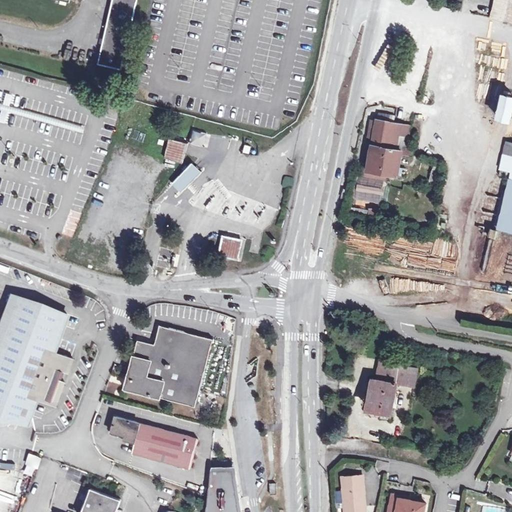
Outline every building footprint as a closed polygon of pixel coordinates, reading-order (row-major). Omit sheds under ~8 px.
[(134,0),(111,0),(98,62),(120,67),(134,0)] [(504,26),(510,0),(496,0),(490,23),(504,26)] [(427,68),(425,80),(447,84),(449,73),(427,68)] [(1,101),(0,100),(0,116),(3,118),(5,108),(81,129),(82,124),(7,103),(10,93),(4,91),(1,101)] [(501,121),(511,124),(511,123),(511,100),(507,99),(501,121)] [(378,124),(396,127),(398,118),(380,114),(378,124)] [(411,130),(396,127),(378,124),(368,173),(398,180),(403,158),(413,160),(414,153),(406,152),(411,130)] [(191,144),(207,148),(210,134),(194,130),(191,144)] [(186,142),(168,137),(162,158),(180,163),(186,142)] [(511,145),(510,145),(501,180),(511,182),(511,183),(500,234),(511,237),(511,145)] [(201,172),(192,163),(171,185),(180,193),(201,172)] [(230,241),(219,238),(214,255),(230,260),(235,243),(230,241)] [(23,300),(15,297),(0,336),(0,345),(5,348),(23,300)] [(69,318),(23,300),(5,348),(0,359),(0,403),(32,416),(38,401),(58,408),(67,384),(61,381),(63,374),(70,377),(76,362),(56,354),(69,318)] [(195,404),(214,336),(162,321),(157,339),(141,334),(131,364),(125,383),(195,404)] [(379,382),(398,386),(417,390),(422,373),(382,365),(379,382)] [(374,381),(368,410),(392,416),(398,386),(379,382),(374,381)] [(32,416),(0,403),(0,421),(8,425),(27,427),(32,416)] [(390,424),(392,416),(368,410),(366,418),(390,424)] [(197,438),(116,414),(111,429),(125,434),(124,437),(135,441),(132,450),(189,467),(197,438)] [(25,461),(36,465),(40,454),(28,450),(25,461)] [(233,471),(211,471),(205,511),(239,511),(238,501),(233,471)] [(344,511),(366,511),(366,490),(357,490),(357,480),(343,480),(344,490),(344,511)] [(366,480),(357,480),(357,490),(366,490),(366,480)] [(114,511),(120,498),(89,486),(79,511),(114,511)] [(411,504),(411,502),(394,497),(390,511),(426,511),(427,508),(419,506),(411,504)]
